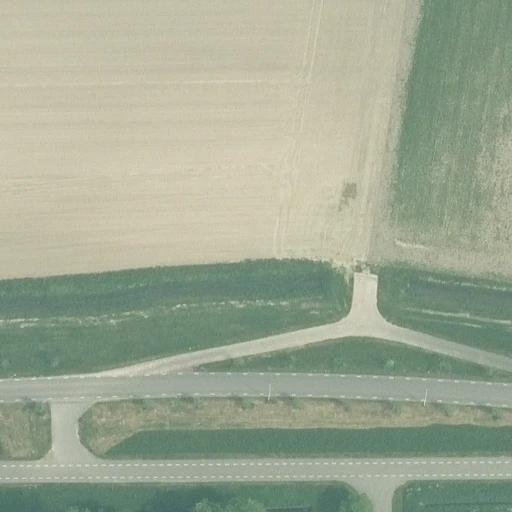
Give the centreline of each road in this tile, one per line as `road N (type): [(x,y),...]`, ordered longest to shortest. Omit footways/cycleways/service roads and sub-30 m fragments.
road 1 (tertiary): [(511,396),(337,387),(0,389)]
road 2 (unclassified): [(0,472),(511,468)]
